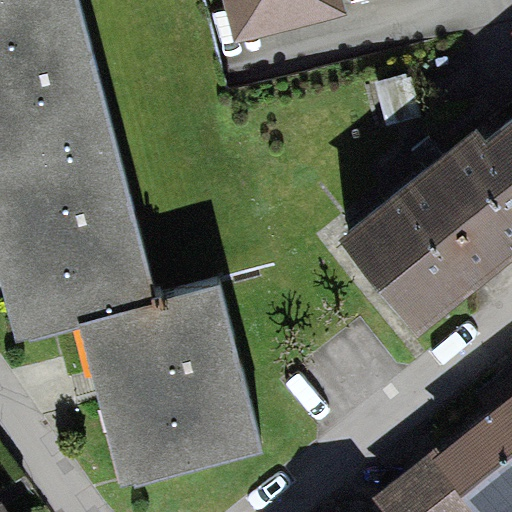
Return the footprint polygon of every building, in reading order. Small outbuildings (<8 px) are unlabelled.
[(0,0),(0,158),(114,129),(80,0),(0,0)] [(511,117),(486,139),(477,127),(346,231),(408,308),(457,269),(463,277),(511,237),(511,117)] [(154,285),(114,129),(0,158),(0,207),(8,238),(30,324),(91,309),(165,290),(163,283),(154,285)] [(218,276),(165,290),(91,309),(113,395),(133,471),(260,438),(218,276)] [(492,511),(511,497),(511,396),(443,450),(446,454),(387,499),(397,511),(465,511),(482,499),(492,511)]
